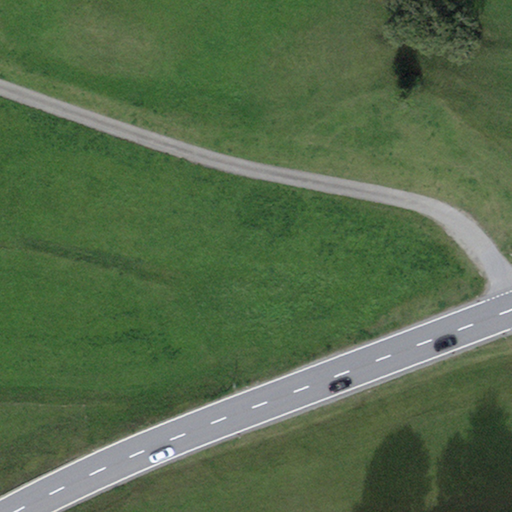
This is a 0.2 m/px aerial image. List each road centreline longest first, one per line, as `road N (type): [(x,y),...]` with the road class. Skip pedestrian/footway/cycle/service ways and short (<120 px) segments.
road 1 (track): [(0,85),(218,159),(424,205),(462,227),(511,294)]
road 2 (primary): [(15,511),(122,459),(511,309)]
